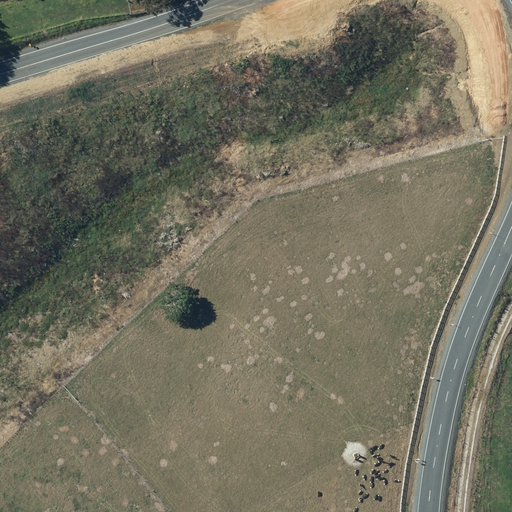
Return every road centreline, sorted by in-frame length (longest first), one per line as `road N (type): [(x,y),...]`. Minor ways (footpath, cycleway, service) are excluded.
road 1 (tertiary): [(511,225),(445,397),(427,511)]
road 2 (tertiary): [(0,74),(230,0)]
